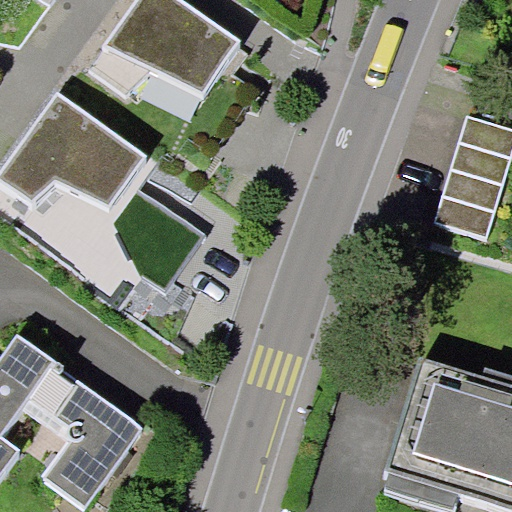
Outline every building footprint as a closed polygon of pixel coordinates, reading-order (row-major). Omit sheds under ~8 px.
[(241,46),(175,0),(141,0),(91,71),(123,94),(151,67),(207,95),(241,46)] [(152,156),(63,94),(1,182),(33,204),(61,178),(117,205),(152,156)] [(511,163),(511,132),(468,120),(435,227),(488,242),(511,163)] [(140,432),(13,339),(0,357),(0,475),(16,454),(0,441),(0,435),(27,398),(74,433),(42,478),(83,509),(140,432)] [(511,511),(511,394),(420,367),(386,479),(469,504),(495,511),(511,511)]
